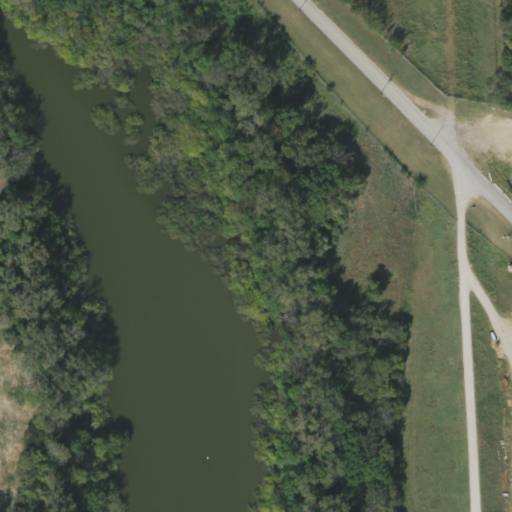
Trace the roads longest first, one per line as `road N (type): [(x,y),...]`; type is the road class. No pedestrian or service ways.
road 1 (residential): [(456,157),(476,511)]
road 2 (tertiary): [(306,0),(456,157)]
